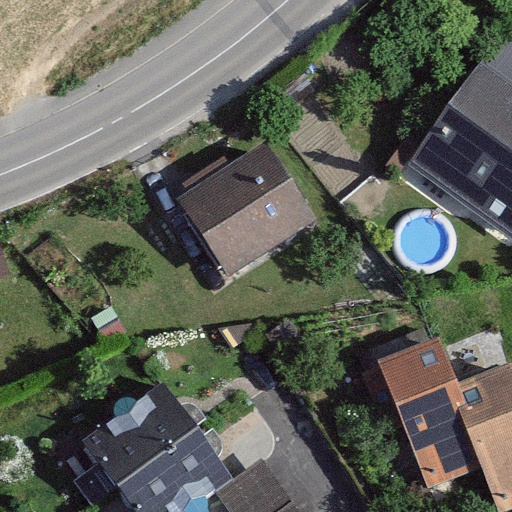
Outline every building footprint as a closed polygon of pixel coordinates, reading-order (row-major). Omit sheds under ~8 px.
[(480,74),(511,96),(511,35),(509,34),(480,74)] [(511,96),(480,74),(413,168),(511,238),(511,96)] [(264,148),(179,203),(227,277),(312,222),(264,148)] [(289,322),(262,340),(285,373),(312,355),(289,322)] [(257,332),(252,326),(217,331),(231,351),(257,332)] [(426,486),(482,464),(452,390),(433,344),(378,366),(426,486)] [(504,509),(511,505),(511,377),(508,368),(452,390),(482,464),(500,510),(504,509)] [(158,391),(84,444),(119,491),(192,438),(158,391)] [(192,438),(119,491),(133,511),(186,511),(218,490),(226,484),(192,438)] [(292,511),(256,462),(226,484),(218,490),(233,511),(292,511)]
